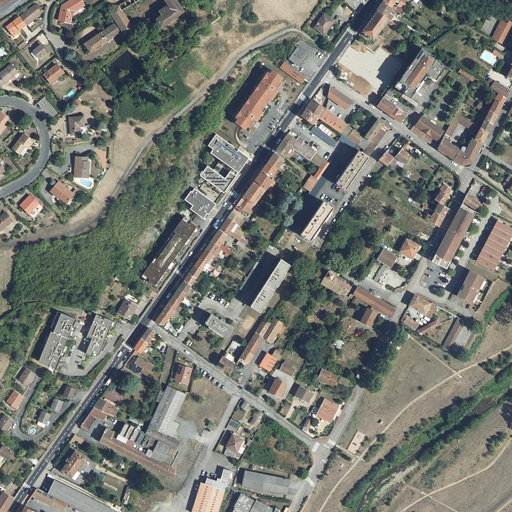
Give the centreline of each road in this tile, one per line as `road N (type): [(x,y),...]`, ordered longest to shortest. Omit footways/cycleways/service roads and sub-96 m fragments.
road 1 (unclassified): [(469,176),(326,452)]
road 2 (primary): [(322,71),(146,320)]
road 3 (primary): [(146,320),(11,511)]
road 4 (residential): [(146,320),(326,452)]
road 5 (residential): [(469,176),(322,71)]
road 6 (residential): [(0,104),(38,116),(47,147),(38,171),(0,195)]
road 7 (unknown): [(179,344),(206,308),(236,313),(273,257)]
